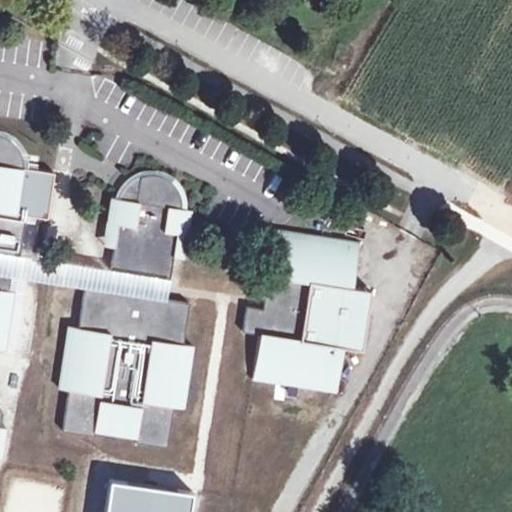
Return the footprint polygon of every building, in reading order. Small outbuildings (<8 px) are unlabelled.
[(511,0),(404,0),(344,102),(499,186),(511,163),(511,0)] [(16,210),(23,168),(23,156),(13,139),(0,133),(0,252),(19,255),(26,212),(16,210)] [(33,168),(23,168),(16,210),(26,212),(33,168)] [(177,233),(187,234),(191,209),(182,209),(181,199),(177,187),(164,176),(153,173),(140,175),(136,200),(112,196),(108,222),(118,223),(114,246),(110,269),(135,273),(136,268),(146,269),(145,275),(169,279),(173,255),(177,233)] [(118,223),(108,222),(104,244),(114,246),(118,223)] [(262,309),(246,307),(242,332),(258,334),(251,379),(336,392),(344,346),(362,348),(371,290),(353,287),(360,243),(275,229),(268,274),(252,272),(247,297),(263,299),(262,309)] [(183,257),(187,234),(177,233),(173,255),(183,257)] [(9,289),(12,274),(0,271),(0,347),(4,348),(14,290),(9,289)] [(117,298),(118,292),(84,286),(77,326),(68,325),(58,387),(67,389),(60,430),(91,435),(92,430),(133,437),(132,442),(164,448),(171,407),(181,408),(191,346),(182,345),(189,304),(158,299),(157,304),(147,303),(148,297),(128,293),(127,299),(117,298)] [(263,299),(247,297),(246,307),(262,309),(263,299)] [(102,511),(187,511),(190,490),(105,482),(102,511)]
